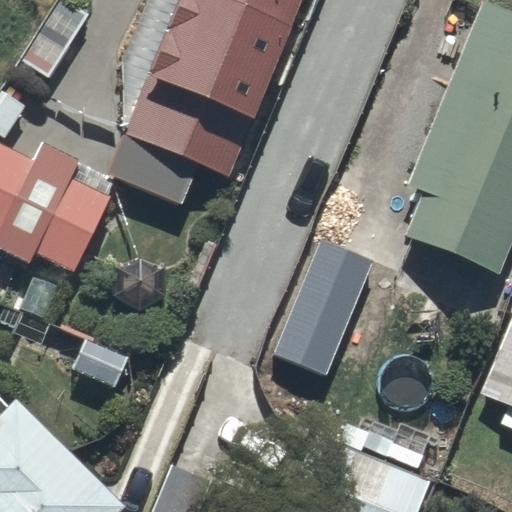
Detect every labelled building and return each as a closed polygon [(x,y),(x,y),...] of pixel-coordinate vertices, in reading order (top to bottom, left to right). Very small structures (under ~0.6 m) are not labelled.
[(0,264),(3,267),(9,255),(72,285),(116,191),(179,221),(197,182),(223,194),(288,55),(278,50),(302,0),(183,0),(176,15),(180,17),(102,189),(69,174),(67,179),(3,150),(0,155),(0,264)] [(511,236),(511,31),(475,17),(398,203),(418,211),(401,254),(490,291),(511,236)] [(352,360),(390,275),(310,237),(271,323),(279,327),(270,347),(297,359),(306,339),(352,360)] [(511,325),(507,323),(473,409),(511,424),(511,325)] [(0,511),(100,511),(7,420),(0,427),(0,511)] [(418,511),(427,492),(302,441),(276,511),(418,511)]
